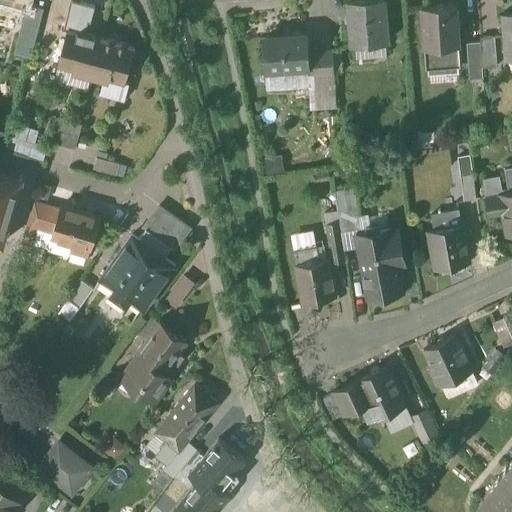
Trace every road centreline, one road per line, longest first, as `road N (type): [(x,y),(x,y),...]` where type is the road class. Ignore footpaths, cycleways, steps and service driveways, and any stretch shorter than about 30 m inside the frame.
road 1 (residential): [(335,511),(275,432),(248,374),(181,127)]
road 2 (residential): [(348,345),(511,267)]
road 3 (residential): [(54,177),(126,194),(181,127)]
road 4 (residential): [(181,127),(140,0)]
